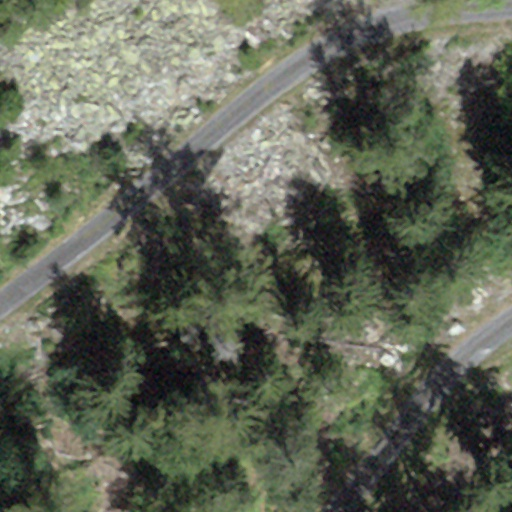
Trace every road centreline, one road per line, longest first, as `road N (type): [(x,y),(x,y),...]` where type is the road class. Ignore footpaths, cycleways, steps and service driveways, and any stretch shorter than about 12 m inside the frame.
road 1 (unclassified): [(0,302),(335,38),(391,21),(511,9)]
road 2 (unclassified): [(511,322),(410,410),(331,511)]
